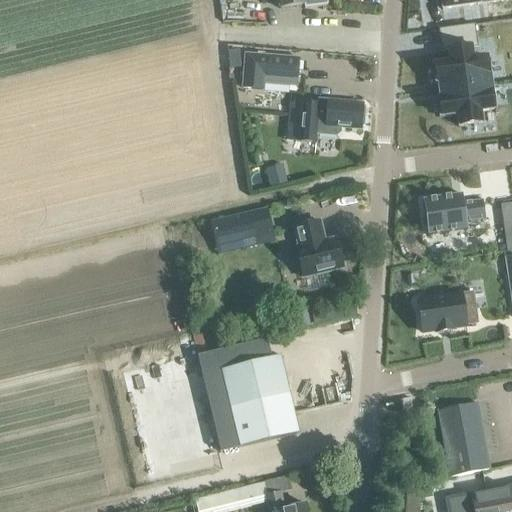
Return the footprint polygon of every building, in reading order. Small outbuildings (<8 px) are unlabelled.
[(277,0),(279,10),(294,8),(303,7),(303,10),(316,8),(326,7),(325,0),(277,0)] [(440,0),(442,10),(502,2),(501,0),(440,0)] [(449,63),(433,66),(435,84),(438,84),(439,92),(489,84),(486,58),(472,60),(470,49),(477,48),(473,26),(438,31),(441,53),(447,53),(449,63)] [(240,52),(228,52),(228,70),(240,70),(240,52)] [(244,55),(242,89),(262,91),(262,85),(263,77),(297,80),(298,60),(244,55)] [(440,100),(438,100),(440,118),(456,116),(458,128),(481,125),(479,113),(493,111),(489,84),(439,92),(440,100)] [(302,105),(298,143),(315,144),(316,135),(335,137),(339,133),(339,129),(360,131),(360,128),(362,126),(363,118),(361,115),(362,105),(318,101),(317,106),(302,105)] [(265,171),(269,188),(279,185),(275,168),(265,171)] [(427,237),(466,231),(465,223),(485,220),(482,200),(462,203),(461,195),(422,201),(427,237)] [(511,203),(501,204),(508,251),(511,250),(511,203)] [(216,247),(273,234),(267,210),(211,224),(216,247)] [(302,279),(342,269),(335,240),(324,243),(319,222),(293,228),(298,249),(295,249),(302,279)] [(416,302),(421,334),(435,332),(436,334),(452,331),(452,329),(465,327),(465,326),(476,324),(472,294),(416,302)] [(309,307),(282,312),(286,332),(313,328),(309,307)] [(279,357),(220,371),(230,411),(288,397),(279,357)] [(288,397),(230,411),(239,449),(297,435),(288,397)] [(409,399),(400,401),(402,409),(411,408),(409,399)] [(450,478),(489,471),(476,404),(437,412),(450,478)] [(306,511),(305,505),(283,510),(279,494),(267,497),(264,484),(194,501),(196,511),(219,511),(229,509),(265,500),(267,511),(306,511)] [(511,511),(511,487),(470,495),(473,511),(511,511)] [(425,511),(427,490),(405,489),(404,511),(425,511)]
